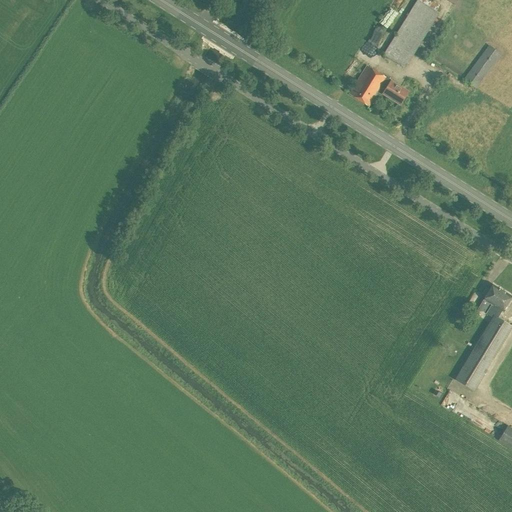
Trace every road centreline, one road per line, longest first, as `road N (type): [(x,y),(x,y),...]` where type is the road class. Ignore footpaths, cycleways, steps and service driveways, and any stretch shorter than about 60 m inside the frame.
road 1 (unclassified): [(511,267),(86,0)]
road 2 (primary): [(511,222),(159,0)]
